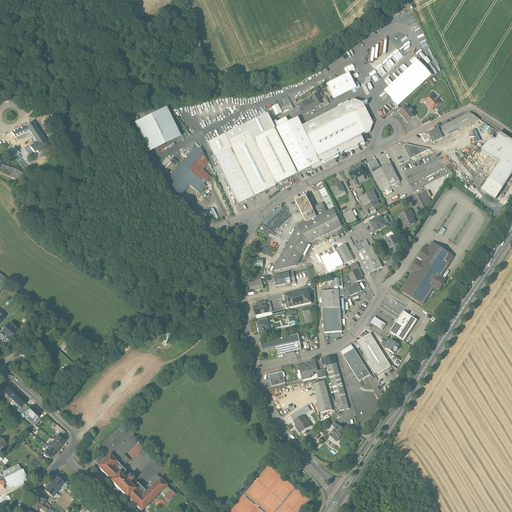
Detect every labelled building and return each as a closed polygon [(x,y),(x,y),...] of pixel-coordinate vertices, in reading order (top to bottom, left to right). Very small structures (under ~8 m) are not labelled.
[(398,50),(388,39),(367,59),(377,70),(398,50)] [(397,52),(402,57),(409,51),(403,44),(398,48),(399,50),(397,52)] [(431,75),(417,61),(385,91),(398,105),(431,75)] [(378,71),(372,75),(376,81),(382,76),(378,71)] [(355,87),(349,73),(326,84),(333,98),(355,87)] [(304,107),(299,109),(302,115),(312,110),(312,109),(322,104),(320,100),(317,93),(311,96),(311,97),(308,99),(302,102),(304,107)] [(434,97),(431,93),(424,101),(432,110),(440,103),(437,100),(438,99),(438,98),(436,100),(433,98),(434,97)] [(325,97),(320,100),(322,104),(323,106),(329,103),(325,97)] [(354,100),(302,126),(319,158),(361,137),(370,132),(373,123),(363,103),(354,100)] [(290,103),(280,108),(283,113),(293,108),(290,103)] [(278,104),(272,107),(276,115),(282,112),(278,104)] [(387,114),(393,110),(389,105),(383,109),(387,114)] [(405,107),(399,113),(408,122),(414,117),(405,107)] [(135,124),(149,153),(180,137),(166,109),(135,124)] [(470,113),(438,129),(443,139),(480,120),(470,113)] [(272,122),(268,114),(208,144),(238,205),(276,186),(275,185),(298,174),(272,122)] [(298,117),(289,122),(286,117),(277,122),(276,120),(272,122),(298,174),(311,167),(321,162),(319,158),(302,126),(298,117)] [(45,141),(33,123),(26,127),(30,132),(37,142),(30,147),(35,153),(37,151),(38,153),(47,146),(44,141),(45,141)] [(26,127),(12,133),(16,138),(30,132),(26,127)] [(438,129),(428,134),(428,135),(430,139),(433,144),(443,139),(438,129)] [(511,173),(511,140),(497,131),(495,135),(493,133),(491,137),(490,137),(481,151),(499,162),(489,178),(503,187),(511,173)] [(361,137),(319,158),(321,162),(311,167),(312,169),(339,156),(342,157),(342,155),(343,154),(352,149),(353,150),(358,147),(358,146),(364,143),(361,137)] [(430,149),(407,144),(403,146),(410,159),(430,149)] [(20,153),(14,147),(9,151),(18,161),(22,158),(19,154),(20,153)] [(200,148),(190,153),(190,152),(190,153),(206,166),(208,163),(200,148)] [(206,166),(190,153),(180,165),(196,178),(204,184),(210,177),(202,170),(206,166)] [(376,160),(368,164),(372,173),(380,169),(376,160)] [(380,169),(372,173),(382,191),(400,182),(390,164),(380,169)] [(196,178),(180,165),(171,176),(187,189),(189,186),(196,178)] [(361,167),(352,171),(355,178),(354,178),(357,183),(357,182),(366,178),(361,167)] [(8,172),(0,169),(0,174),(11,178),(14,170),(10,168),(8,172)] [(187,189),(171,176),(165,183),(176,194),(175,196),(177,197),(178,195),(180,197),(187,189)] [(196,178),(189,186),(197,193),(204,184),(196,178)] [(340,183),(331,187),(335,196),(345,192),(340,183)] [(373,191),(359,198),(364,207),(378,200),(373,191)] [(426,207),(420,194),(415,197),(422,209),(426,207)] [(316,217),(306,196),(295,201),(306,222),(316,217)] [(306,222),(297,226),(272,272),(273,272),(297,266),(309,243),(342,227),(333,209),(325,212),(321,204),(316,206),(321,215),(316,217),(306,222)] [(214,207),(211,208),(216,220),(219,218),(214,207)] [(351,210),(343,214),(348,224),(356,220),(351,210)] [(410,210),(399,215),(404,225),(414,220),(410,214),(412,213),(410,210)] [(374,219),(369,222),(373,230),(380,226),(381,228),(386,225),(381,216),(377,218),(376,219),(374,220),(374,219)] [(394,235),(386,239),(390,248),(398,244),(394,235)] [(264,251),(267,247),(257,238),(253,242),(264,251)] [(345,244),(335,249),(343,266),(353,260),(345,244)] [(371,245),(358,252),(368,274),(382,267),(371,245)] [(431,245),(428,249),(425,247),(424,247),(425,247),(410,270),(409,270),(410,270),(413,272),(406,283),(406,282),(406,283),(401,291),(422,305),(427,297),(427,296),(434,286),(439,290),(445,280),(440,277),(453,257),(453,256),(448,253),(447,253),(448,253),(446,255),(431,245)] [(329,273),(343,266),(335,249),(333,247),(319,254),(329,273)] [(263,260),(253,260),(253,268),(263,268),(263,260)] [(357,271),(345,277),(347,282),(351,281),(352,284),(352,285),(357,283),(362,280),(357,271)] [(293,273),(273,278),(276,288),(295,283),(293,273)] [(254,282),(249,283),(251,291),(255,290),(255,292),(263,290),(261,280),(254,282)] [(352,284),(346,287),(343,288),(343,294),(347,292),(350,296),(350,297),(361,291),(357,283),(352,285),(352,284)] [(308,290),(282,297),(285,310),(311,304),(308,290)] [(338,290),(321,291),(324,334),(342,332),(338,290)] [(266,304),(254,307),(254,308),(255,307),(256,313),(255,313),(256,317),(268,314),(266,304)] [(310,310),(303,312),(306,325),(313,323),(310,310)] [(403,311),(389,332),(404,341),(417,320),(403,311)] [(375,318),(371,323),(382,330),(386,325),(375,318)] [(267,322),(257,324),(260,336),(268,335),(266,327),(269,327),(267,322)] [(9,324),(4,330),(3,329),(1,332),(2,333),(0,334),(0,336),(9,344),(12,341),(13,342),(15,339),(14,339),(19,332),(9,324)] [(370,333),(356,342),(377,375),(391,367),(370,333)] [(298,335),(275,341),(276,348),(278,355),(301,349),(298,335)] [(399,346),(391,340),(386,349),(394,354),(396,351),(396,352),(398,349),(399,346)] [(275,341),(260,344),(262,352),(276,348),(275,341)] [(369,374),(351,345),(340,352),(358,381),(369,374)] [(25,351),(23,350),(23,349),(21,347),(18,352),(20,354),(21,355),(22,355),(24,357),(28,353),(26,351),(25,351)] [(73,363),(57,350),(52,355),(50,358),(52,360),(51,361),(64,373),(65,373),(64,372),(68,367),(69,368),(73,363)] [(88,353),(82,360),(85,363),(92,355),(88,353)] [(333,357),(324,359),(326,366),(335,363),(333,357)] [(315,362),(296,367),(297,370),(300,369),(301,374),(302,373),(303,378),(310,377),(309,375),(313,374),(312,372),(317,371),(315,362)] [(335,363),(326,366),(339,411),(349,408),(336,363),(335,363)] [(324,369),(317,371),(319,378),(326,376),(324,369)] [(282,372),(268,375),(271,387),(285,383),(282,372)] [(324,380),(313,383),(320,412),(332,409),(324,380)] [(18,392),(9,384),(7,387),(3,390),(3,391),(12,399),(18,392)] [(81,449),(86,453),(136,396),(124,386),(88,427),(93,431),(87,437),(89,439),(81,449)] [(18,392),(12,399),(21,407),(25,403),(27,401),(18,392)] [(21,407),(19,410),(22,412),(28,406),(25,403),(21,407)] [(41,413),(33,405),(26,413),(34,421),(38,417),(41,413)] [(305,418),(303,414),(293,420),(298,427),(297,428),(299,432),(311,425),(308,421),(306,417),(305,418)] [(34,421),(32,423),(35,426),(41,419),(38,417),(34,421)] [(344,430),(333,421),(331,425),(335,428),(329,435),(336,440),(344,430)] [(109,456),(122,468),(130,460),(125,455),(138,442),(134,437),(134,431),(125,423),(100,447),(109,456)] [(66,439),(59,434),(56,438),(54,440),(61,446),(66,439)] [(51,445),(49,447),(56,452),(61,446),(54,440),(51,445)] [(325,448),(335,454),(338,450),(328,444),(325,448)] [(56,452),(49,447),(48,449),(45,453),(51,458),(56,452)] [(137,484),(132,488),(129,484),(133,480),(129,476),(125,480),(121,476),(125,472),(122,468),(109,456),(97,467),(111,481),(110,482),(116,488),(116,489),(120,493),(120,492),(126,499),(127,498),(141,511),(160,492),(167,486),(155,476),(149,482),(152,485),(145,492),(137,484)] [(0,489),(4,489),(4,485),(7,484),(9,488),(14,486),(15,488),(24,483),(23,481),(27,479),(23,471),(20,472),(19,465),(15,467),(14,467),(12,468),(12,469),(3,473),(3,475),(3,476),(0,475),(0,489)] [(52,481),(60,488),(64,483),(56,476),(52,481)] [(48,486),(56,493),(60,488),(52,481),(48,486)] [(48,486),(44,491),(52,497),(56,493),(48,486)] [(165,497),(168,501),(175,494),(171,491),(167,486),(160,492),(165,497)] [(46,500),(40,495),(35,500),(42,505),(48,511),(50,509),(43,504),(46,500)] [(42,505),(35,500),(31,505),(37,511),(40,507),(45,511),(46,511),(48,511),(42,505)]
